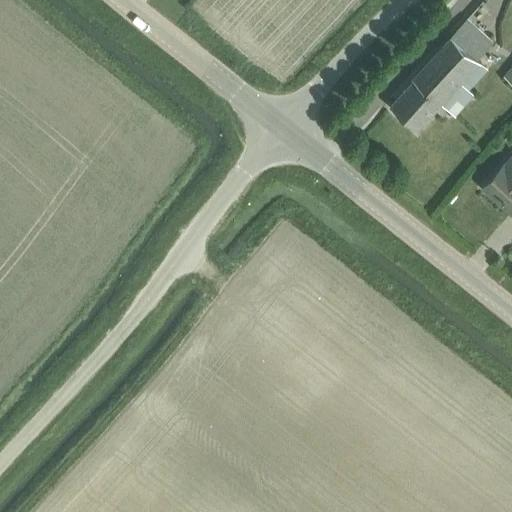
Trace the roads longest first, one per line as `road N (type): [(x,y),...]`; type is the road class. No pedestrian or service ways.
road 1 (unclassified): [(0,466),(281,130)]
road 2 (tertiary): [(511,312),(281,130)]
road 3 (tertiary): [(281,130),(116,0)]
road 4 (unclassified): [(281,130),(404,0)]
